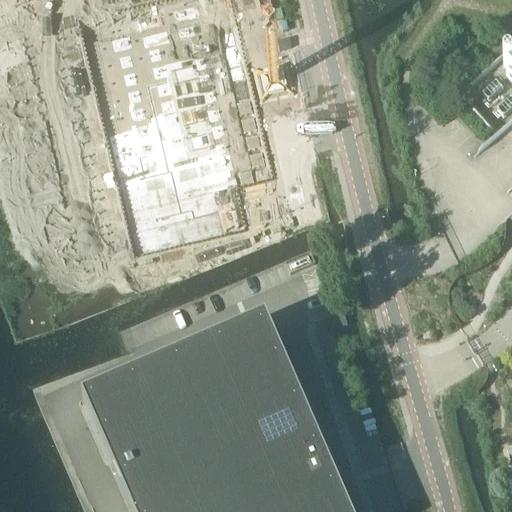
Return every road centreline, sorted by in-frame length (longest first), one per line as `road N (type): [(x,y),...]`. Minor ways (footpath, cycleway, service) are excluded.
road 1 (unclassified): [(446,511),(363,196)]
road 2 (unclassified): [(319,0),(363,196)]
